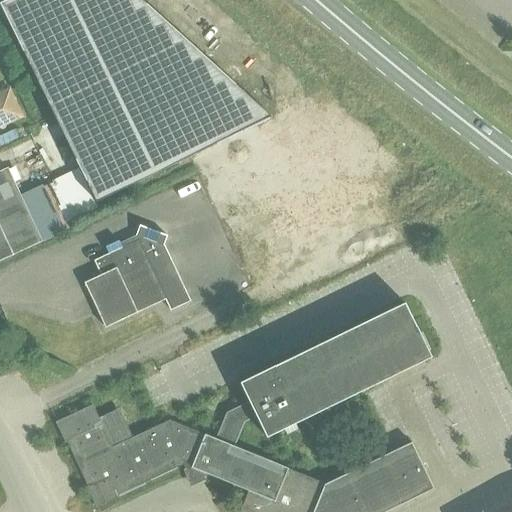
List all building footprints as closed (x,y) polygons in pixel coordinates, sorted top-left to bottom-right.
[(272,117),(142,0),(6,0),(0,3),(0,4),(97,203),(272,117)] [(0,126),(23,116),(11,89),(0,94),(0,126)] [(9,166),(0,170),(0,261),(44,241),(65,230),(44,185),(23,195),(9,166)] [(86,282),(107,327),(167,299),(172,310),(192,301),(166,244),(169,235),(141,224),(137,235),(121,242),(120,240),(107,246),(110,253),(95,260),(102,274),(86,282)] [(405,303),(275,366),(240,383),(249,402),(232,410),(220,440),(205,435),(170,420),(127,440),(116,418),(102,424),(93,406),(57,423),(66,442),(67,442),(89,487),(87,488),(97,508),(118,498),(117,496),(184,465),(186,469),(184,470),(184,472),(185,472),(186,475),(201,481),(204,480),(205,481),(206,480),(205,476),(209,475),(226,482),(249,491),(243,506),(239,507),(240,511),(387,511),(435,489),(412,442),(325,484),(289,469),(235,447),(245,423),(257,417),(267,438),(432,358),(417,327),(405,303)]
